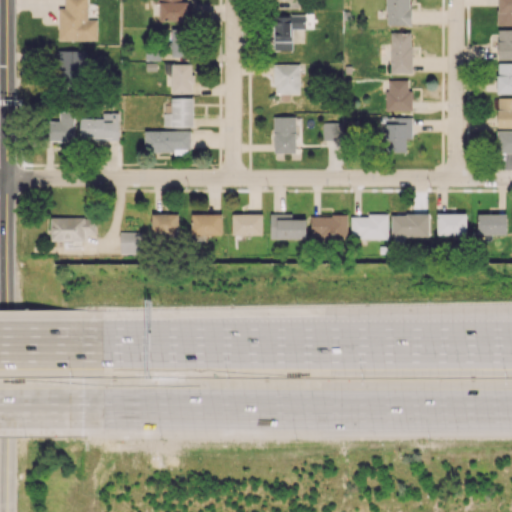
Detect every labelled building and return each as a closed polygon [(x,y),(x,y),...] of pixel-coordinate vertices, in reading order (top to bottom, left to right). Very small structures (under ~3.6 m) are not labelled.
[(97,39),(97,19),(88,19),(87,0),(64,0),(65,8),(58,8),(58,40),(97,39)] [(180,0),(158,0),(159,20),(188,20),(188,1),(181,1),(180,0)] [(410,0),(385,0),(386,25),(410,24),(410,0)] [(511,0),(497,0),(497,25),(511,24),(511,0)] [(292,42),(307,42),(306,14),(273,15),(274,50),(292,49),(292,42)] [(511,28),(498,29),(497,59),(511,58),(511,28)] [(171,57),(189,56),(189,29),(171,29),(171,57)] [(412,73),(411,32),(390,32),(390,73),(412,73)] [(85,50),(57,50),(57,77),(85,77),(85,50)] [(497,93),(511,93),(511,62),(497,62),(497,93)] [(192,92),(192,63),(171,64),(172,93),(192,92)] [(274,64),(273,93),(299,93),(300,64),(274,64)] [(410,110),(410,79),(386,80),(387,110),(410,110)] [(511,127),(511,97),(498,97),(497,127),(511,127)] [(192,98),(171,98),(171,112),(163,112),(163,126),(193,126),(192,98)] [(73,141),(74,111),(59,110),(59,121),(45,121),(45,140),(73,141)] [(80,118),(80,138),(118,139),(119,113),(102,112),(102,118),(80,118)] [(274,153),(296,152),(295,116),(273,116),(274,153)] [(406,151),(406,138),(412,138),(412,117),(386,117),(386,152),(406,151)] [(322,139),(342,138),(341,121),(322,122),(322,139)] [(144,130),(144,151),(174,152),(190,152),(190,130),(144,130)] [(511,130),(496,131),(497,153),(511,152),(511,130)] [(151,233),(178,233),(178,213),(152,213),(151,233)] [(262,213),(232,214),(232,235),(262,234),(262,213)] [(270,238),(306,239),(306,219),(292,218),(292,214),(270,213),(270,238)] [(436,234),(465,235),(466,214),(437,213),(436,234)] [(506,214),(477,213),(477,234),(506,234),(506,214)] [(191,235),(221,235),(221,214),(191,214),(191,235)] [(391,214),(391,236),(428,237),(428,214),(391,214)] [(347,215),(311,215),(310,239),(347,239),(347,215)] [(388,238),(388,215),(350,215),(350,238),(388,238)] [(50,240),(84,241),(84,233),(95,234),(96,217),(50,216),(50,240)] [(119,253),(141,253),(141,231),(120,231),(119,253)]
